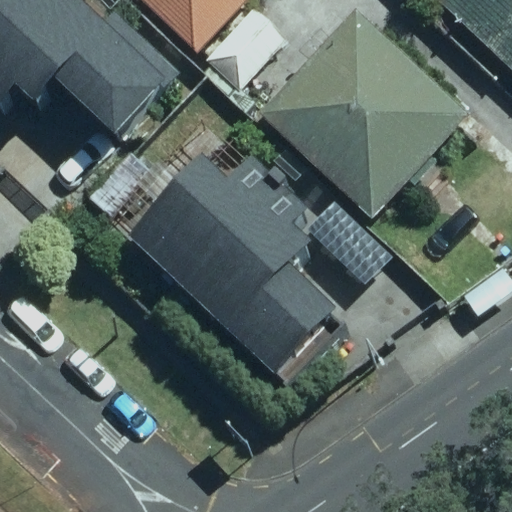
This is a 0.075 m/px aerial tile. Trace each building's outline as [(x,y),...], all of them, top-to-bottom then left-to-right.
[(64,123),(116,178),(201,96),(215,83),(135,0),(128,0),(119,10),(109,0),(0,0),(0,147),(28,121),(46,140),(64,123)] [(306,43),(265,1),(266,0),(144,0),(204,61),(212,53),(253,94),(306,43)] [(485,119),(362,0),(298,0),(286,12),(327,51),(270,110),(386,222),(485,119)] [(511,0),(442,0),(511,67),(511,0)] [(132,205),(90,158),(60,186),(102,233),(132,205)] [(295,207),(302,200),(287,186),(279,194),(261,177),(236,203),(212,179),(144,248),(297,399),(399,296),(370,268),(357,279),(337,257),(302,255),(298,260),(286,248),(311,223),(295,207)]
